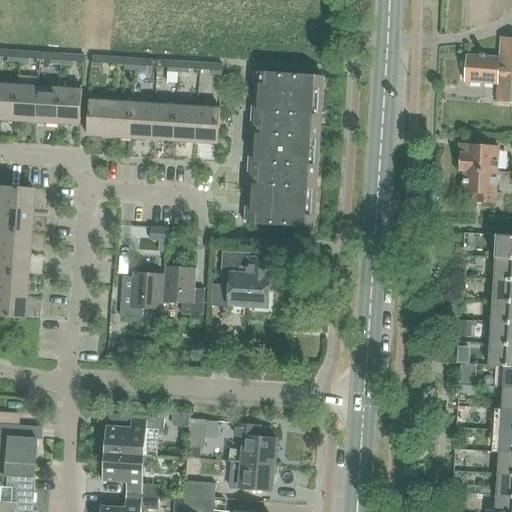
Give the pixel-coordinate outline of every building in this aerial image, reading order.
[(511,38),(501,38),(500,58),(467,56),(465,83),(498,85),(496,103),(511,104),(511,38)] [(8,58),(8,62),(19,62),(20,53),(8,52),(8,58)] [(20,53),(19,62),(29,63),(30,60),(30,54),(20,53)] [(51,61),(51,65),(62,65),(63,56),(51,55),(51,61)] [(63,56),(62,65),(73,66),(73,63),(73,56),(63,56)] [(93,58),(92,68),(103,68),(103,65),(104,58),(93,58)] [(125,66),(124,70),(136,70),(136,60),(125,60),(125,66)] [(136,60),(136,70),(146,71),(146,68),(147,61),(136,60)] [(168,69),(168,72),(179,73),(180,63),(168,62),(168,69)] [(180,63),(179,73),(189,74),(190,70),(190,64),(180,63)] [(211,72),(211,75),(223,76),(223,66),(211,65),(211,72)] [(251,124),(257,124),(319,128),(322,77),(260,73),(258,111),(252,111),(251,124)] [(0,120),(16,122),(18,86),(0,85),(0,120)] [(16,122),(37,123),(39,87),(18,86),(16,122)] [(39,87),(37,123),(58,124),(61,89),(39,87)] [(61,89),(58,124),(81,126),(83,90),(61,89)] [(88,137),(110,138),(112,102),(90,101),(88,137)] [(110,138),(132,140),(134,104),(112,102),(110,138)] [(132,140),(153,141),(155,105),(134,104),(132,140)] [(153,141),(175,142),(177,107),(155,105),(153,141)] [(175,142),(196,144),(199,108),(177,107),(175,142)] [(199,108),(196,144),(219,145),(221,109),(199,108)] [(248,174),(254,174),(316,178),(319,128),(257,124),(255,162),(249,162),(248,174)] [(459,171),(465,172),(465,171),(497,173),(499,148),(460,146),(459,154),(460,154),(459,171)] [(465,171),(465,172),(463,193),(474,193),(474,202),(496,204),(497,173),(465,171)] [(316,178),(254,174),(252,213),(246,212),(245,224),(251,224),(251,225),(313,229),(316,178)] [(0,187),(0,209),(32,212),(33,190),(0,187)] [(0,209),(0,230),(30,233),(32,212),(0,209)] [(0,230),(0,252),(29,254),(30,233),(0,230)] [(511,236),(497,236),(495,258),(511,259),(511,236)] [(0,252),(0,273),(27,276),(29,254),(0,252)] [(222,264),(221,275),(231,276),(231,279),(229,306),(269,309),(271,277),(273,277),(274,260),(251,258),(251,254),(223,252),(222,264)] [(511,259),(495,258),(494,280),(511,280),(511,259)] [(168,268),(167,276),(167,289),(162,289),(161,302),(183,303),(182,313),(204,315),(206,290),(193,289),(195,269),(168,268)] [(0,273),(0,295),(26,297),(27,276),(0,273)] [(167,289),(167,276),(136,274),(135,294),(123,293),(121,318),(143,319),(144,309),(160,310),(161,302),(162,289),(167,289)] [(511,280),(494,280),(493,301),(511,302),(511,280)] [(26,297),(0,295),(0,317),(24,319),(26,297)] [(511,302),(493,301),(491,323),(511,323),(511,302)] [(459,323),(458,337),(470,338),(471,323),(459,323)] [(511,323),(491,323),(490,344),(511,345),(511,323)] [(137,342),(136,357),(153,358),(154,343),(137,342)] [(489,366),(505,367),(511,367),(511,345),(490,344),(489,366)] [(505,367),(503,389),(511,389),(511,367),(505,367)] [(511,389),(503,389),(502,410),(511,410),(511,389)] [(511,410),(502,410),(501,431),(511,432),(511,410)] [(108,426),(107,454),(147,456),(149,429),(166,431),(166,418),(133,416),(132,427),(108,426)] [(191,435),(190,448),(205,449),(206,436),(207,422),(192,420),(191,435)] [(244,462),(244,463),(276,466),(278,440),(262,439),(263,426),(236,424),(235,436),(246,437),(245,451),(232,450),(232,461),(244,462)] [(3,477),(6,477),(33,479),(33,478),(35,440),(41,441),(41,428),(0,425),(0,447),(4,448),(3,477)] [(511,432),(501,431),(499,453),(511,454),(511,432)] [(511,454),(499,453),(498,475),(511,475),(511,454)] [(128,483),(128,495),(161,497),(162,485),(145,484),(147,456),(107,454),(105,482),(128,483)] [(276,466),(244,463),(241,489),(274,492),(276,466)] [(511,475),(498,475),(497,497),(511,497),(511,475)] [(0,511),(33,511),(32,511),(34,478),(33,478),(33,479),(6,477),(5,489),(0,488),(0,511)] [(188,482),(187,496),(215,498),(216,499),(217,484),(188,482)] [(103,506),(102,511),(143,511),(143,509),(160,510),(161,497),(128,495),(127,507),(103,506)] [(187,496),(186,511),(198,511),(213,511),(214,511),(223,511),(233,511),(235,503),(215,501),(215,498),(187,496)] [(511,511),(511,497),(497,497),(495,511),(511,511)]
